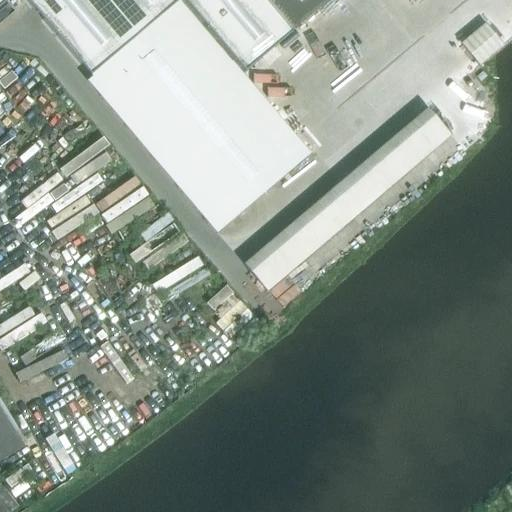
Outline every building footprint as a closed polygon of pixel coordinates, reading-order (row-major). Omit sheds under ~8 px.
[(0,0),(0,8),(10,0),(24,0),(91,78),(87,81),(217,234),(310,156),(242,76),(290,35),(290,34),(329,0),(0,0)] [(511,40),(511,39),(511,0),(491,0),(504,13),(494,22),(511,40)] [(485,23),(461,45),(480,66),(504,45),(485,23)] [(273,288),(461,136),(438,108),(250,261),(273,288)] [(153,304),(209,268),(201,255),(145,291),(153,304)] [(227,307),(248,289),(238,278),(217,295),(227,307)] [(0,342),(1,347),(43,330),(36,311),(0,324),(0,342)] [(0,462),(24,448),(0,409),(0,462)] [(32,465),(9,479),(15,487),(37,473),(32,465)]
